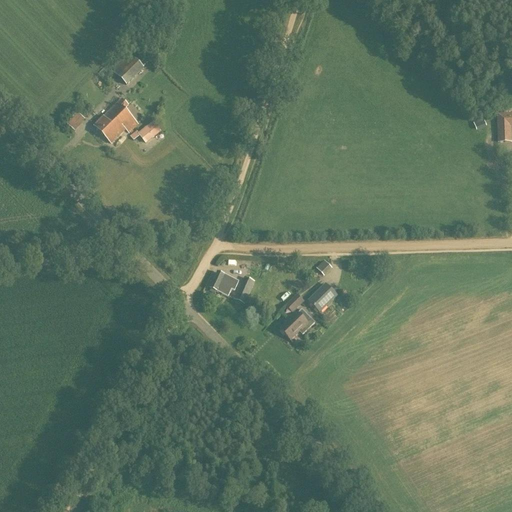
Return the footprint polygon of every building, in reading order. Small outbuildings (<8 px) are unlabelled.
[(142,44),(136,50),(139,52),(133,59),(129,55),(112,72),(127,87),(150,62),(143,56),(149,50),(142,44)] [(128,134),(138,124),(124,110),(128,106),(122,100),(94,127),(111,144),(125,130),(128,134)] [(67,125),(74,131),(85,120),(77,113),(67,125)] [(511,114),(497,115),(498,144),(505,144),(504,122),(511,122),(511,114)] [(137,133),(130,138),(133,142),(140,137),(146,144),(160,133),(153,124),(139,135),(137,133)] [(316,269),(324,277),(332,270),(324,262),(316,269)] [(223,296),(228,298),(231,291),(234,292),(239,283),(229,279),(217,274),(210,290),(223,296)] [(244,278),(234,301),(245,305),(255,283),(244,278)] [(308,302),(319,314),(337,297),(326,285),(308,302)] [(285,307),(292,314),(304,303),(297,295),(285,307)] [(298,315),(281,331),(290,340),(293,337),(293,338),(298,333),(302,337),(315,325),(311,320),(302,311),(298,315)]
